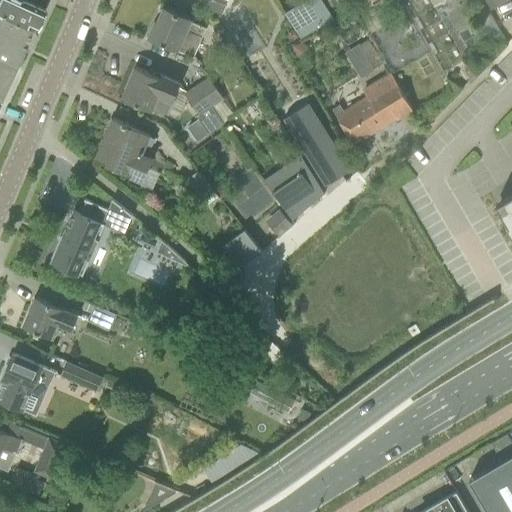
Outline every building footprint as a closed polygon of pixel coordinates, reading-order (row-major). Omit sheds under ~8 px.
[(0,0),(0,14),(32,30),(34,31),(44,10),(23,0),(0,0)] [(321,0),(309,0),(286,14),(300,38),(333,19),(321,0)] [(486,0),(491,8),(506,0),(486,0)] [(207,26),(182,15),(164,7),(158,21),(156,20),(149,37),(193,56),(207,26)] [(25,47),(24,46),(32,30),(0,14),(0,52),(18,61),(25,47)] [(374,68),(383,62),(368,39),(359,45),(374,68)] [(301,43),(291,47),(293,55),(299,58),(306,47),(301,43)] [(0,98),(17,61),(18,62),(18,61),(0,52),(0,98)] [(160,73),(158,76),(135,67),(122,97),(164,115),(166,115),(167,114),(168,113),(180,82),(160,73)] [(412,109),(402,92),(391,73),(363,88),(368,98),(344,111),(339,104),(332,109),(352,144),(412,109)] [(213,105),(223,98),(208,77),(199,83),(213,105)] [(199,83),(184,93),(198,114),(196,115),(199,119),(188,127),(197,140),(208,133),(224,122),(212,105),(213,105),(199,83)] [(308,104),(283,120),(324,185),(349,170),(308,104)] [(113,118),(97,156),(108,161),(107,165),(132,175),(129,181),(139,186),(147,168),(152,157),(143,153),(152,134),(132,125),(113,118)] [(301,154),(264,179),(291,220),(324,192),(301,154)] [(208,206),(219,197),(198,170),(186,179),(208,206)] [(511,193),(496,202),(509,224),(508,224),(511,231),(511,193)] [(83,275),(99,238),(97,238),(103,225),(104,225),(105,224),(104,223),(110,209),(109,209),(108,209),(85,199),(84,200),(86,201),(80,213),(74,210),(62,238),(61,237),(61,239),(66,241),(65,245),(60,243),(52,262),(83,275)] [(282,212),(268,223),(272,228),(278,236),(292,225),(282,212)] [(240,268),(262,250),(245,229),(223,246),(240,268)] [(162,241),(166,245),(163,253),(187,264),(187,263),(162,241)] [(35,329),(34,331),(44,336),(45,334),(53,337),(58,324),(71,330),(78,314),(36,297),(30,311),(28,310),(21,326),(30,330),(31,328),(35,329)] [(86,301),(83,309),(91,312),(94,304),(86,301)] [(110,329),(116,314),(94,304),(91,312),(88,319),(110,329)] [(39,395),(46,380),(51,382),(55,371),(13,353),(2,379),(5,380),(0,391),(0,399),(23,409),(30,391),(39,395)] [(103,376),(66,360),(60,375),(97,391),(103,376)] [(0,465),(9,469),(16,452),(15,452),(21,438),(18,437),(23,426),(10,421),(6,431),(2,429),(0,428),(0,465)] [(511,511),(511,442),(507,433),(494,441),(504,458),(469,479),(489,511),(511,511)] [(51,478),(66,444),(45,436),(41,447),(44,448),(34,470),(51,478)] [(30,493),(37,475),(16,467),(9,484),(30,493)] [(156,481),(143,510),(178,490),(156,481)] [(468,511),(456,491),(420,511),(468,511)]
